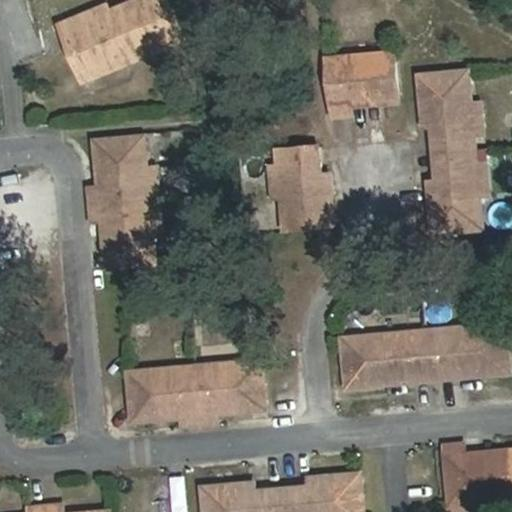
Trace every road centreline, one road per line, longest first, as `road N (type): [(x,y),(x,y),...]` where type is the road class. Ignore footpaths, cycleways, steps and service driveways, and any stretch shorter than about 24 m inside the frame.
road 1 (residential): [(107,456),(84,151),(34,142),(0,146)]
road 2 (residential): [(332,439),(324,318),(406,234),(405,176)]
road 3 (residential): [(332,439),(107,456)]
road 4 (residential): [(0,263),(11,465)]
